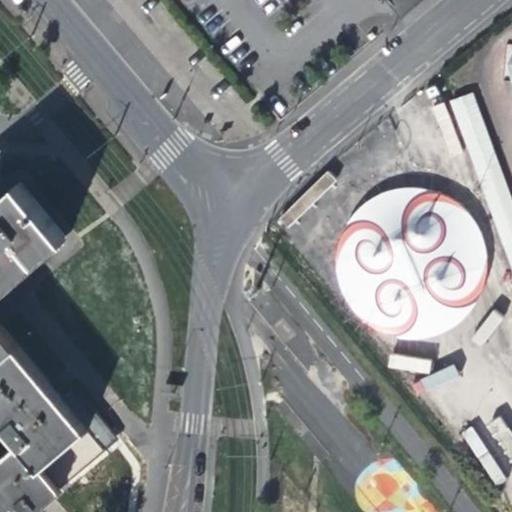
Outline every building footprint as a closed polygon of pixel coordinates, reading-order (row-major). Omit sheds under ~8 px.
[(403,0),(413,12),(426,0),(403,0)] [(511,196),(473,92),(466,95),(511,220),(511,196)] [(511,220),(466,95),(452,100),(511,264),(511,220)] [(0,196),(0,424),(15,443),(0,455),(0,511),(27,511),(54,490),(35,467),(82,428),(0,330),(0,287),(52,244),(6,191),(0,196)] [(429,243),(441,251),(389,269),(389,281),(339,280),(348,285),(381,286),(370,302),(352,297),(360,317),(381,331),(396,336),(410,331),(423,340),(435,322),(444,319),(454,325),(454,326),(483,282),(484,223),(477,246),(468,240),(473,232),(463,226),(463,216),(457,200),(429,192),(396,191),(382,196),(417,219),(417,237),(430,217),(429,243)]
